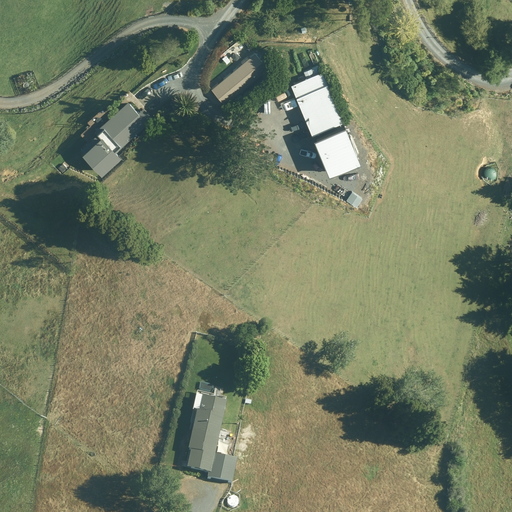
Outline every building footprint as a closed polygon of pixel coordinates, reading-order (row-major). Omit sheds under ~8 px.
[(267,69),(254,53),(210,88),(224,105),(267,69)] [(343,121),(322,71),(290,84),(311,134),(343,121)] [(101,126),(103,127),(98,132),(78,150),(101,176),(121,158),(114,150),(119,146),(120,147),(146,124),(127,103),(101,126)] [(330,174),(360,162),(345,126),(315,138),(330,174)] [(225,405),(195,398),(192,411),(196,412),(187,451),(189,452),(185,469),(208,474),(207,479),(230,484),(235,462),(213,457),(225,405)] [(228,509),(230,510),(233,510),(234,510),(235,509),(237,508),(238,507),(239,506),(239,505),(240,504),(240,502),(240,501),(240,499),(239,498),(238,497),(237,496),(236,495),(235,494),(234,494),(232,494),(231,494),(229,494),(228,494),(227,495),(226,496),(225,497),(224,498),(224,500),(223,501),(223,503),(224,504),(224,505),(225,507),(226,508),(227,509),(228,509)]
